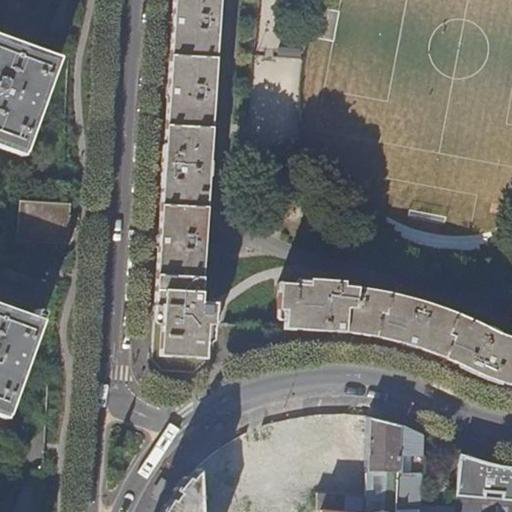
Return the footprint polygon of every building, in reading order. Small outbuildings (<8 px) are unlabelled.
[(173,0),(154,312),(151,360),(162,371),(193,372),(205,362),(206,342),(211,342),(213,340),(215,303),(201,302),(204,250),(220,0),(173,0)] [(57,59),(57,57),(0,36),(0,146),(20,153),(20,155),(22,156),(22,153),(24,153),(25,151),(23,150),(56,59),(57,59)] [(67,245),(69,206),(19,202),(17,242),(67,245)] [(511,337),(504,335),(480,325),(464,318),(442,308),(421,301),(389,293),(371,290),(352,287),(344,286),(344,281),(296,278),(296,284),(279,283),(277,318),(279,321),(284,321),(283,329),(335,333),(354,335),(377,338),(412,347),(429,353),(450,362),(468,372),(482,377),(493,381),(511,385),(511,337)] [(38,320),(39,319),(0,304),(0,415),(0,416),(1,418),(2,418),(4,415),(5,415),(6,413),(4,412),(36,320),(38,320)] [(334,413),(317,414),(316,492),(366,493),(366,416),(356,414),(334,413)] [(382,419),(366,416),(366,493),(366,511),(394,511),(398,425),(382,419)] [(304,417),(272,423),(272,450),(301,449),(303,449),(304,417)] [(272,423),(247,433),(247,461),(272,461),(272,450),(272,423)] [(416,511),(419,434),(398,425),(394,511),(416,511)] [(211,456),(195,469),(197,511),(247,511),(247,493),(247,461),(247,433),(225,446),(211,456)] [(272,450),(272,461),(273,493),(301,492),(301,449),(272,450)] [(467,457),(458,453),(455,484),(511,492),(511,466),(510,467),(503,465),(486,462),(467,457)] [(197,511),(195,469),(179,487),(169,501),(162,511),(197,511)] [(273,511),(286,511),(286,510),(301,510),(301,492),(273,493),(273,511)] [(316,492),(316,511),(366,511),(366,493),(316,492)] [(247,493),(247,511),(273,511),(273,493),(247,493)]
